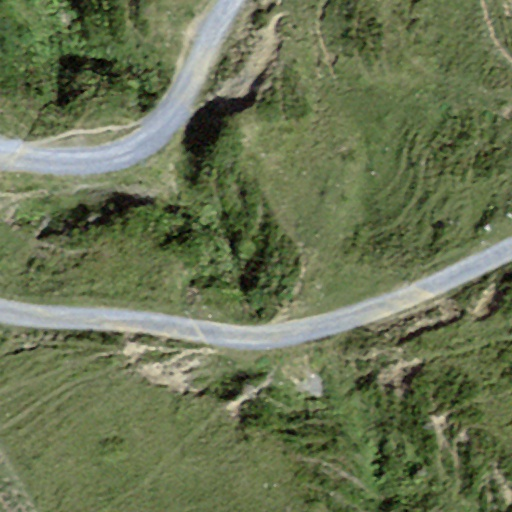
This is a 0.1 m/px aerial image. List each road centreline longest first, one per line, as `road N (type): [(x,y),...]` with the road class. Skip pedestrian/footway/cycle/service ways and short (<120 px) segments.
road 1 (track): [(511,250),(321,328),(246,339),(0,309)]
road 2 (track): [(0,155),(81,161),(156,135),(184,105),(230,0)]
